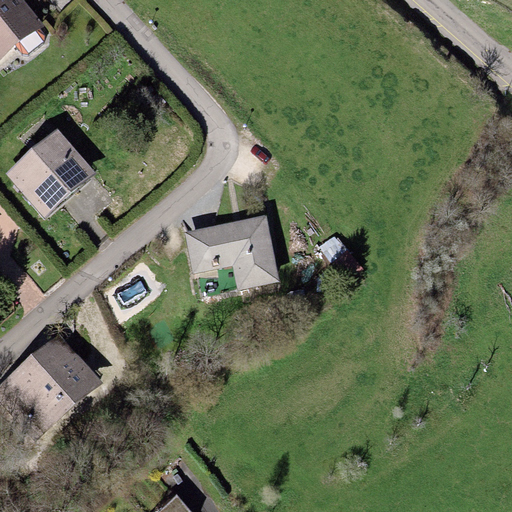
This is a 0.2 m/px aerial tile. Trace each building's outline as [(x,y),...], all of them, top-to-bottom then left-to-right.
[(9,0),(0,0),(0,69),(40,39),(9,0)] [(53,147),(7,186),(45,230),(91,191),(53,147)] [(263,235),(185,247),(191,286),(232,279),(236,301),(272,296),(263,235)] [(346,259),(329,275),(345,293),(362,277),(346,259)] [(56,351),(0,399),(0,406),(38,450),(98,398),(56,351)]
